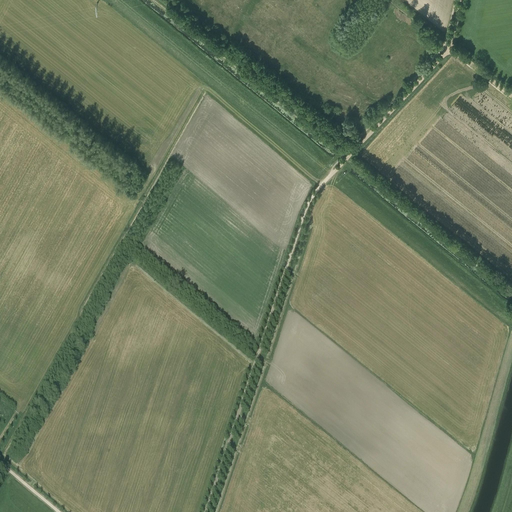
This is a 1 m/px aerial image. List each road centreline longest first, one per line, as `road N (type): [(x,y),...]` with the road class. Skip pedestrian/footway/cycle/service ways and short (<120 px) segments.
road 1 (unclassified): [(205,511),(301,218),(330,175)]
road 2 (track): [(330,175),(449,47)]
